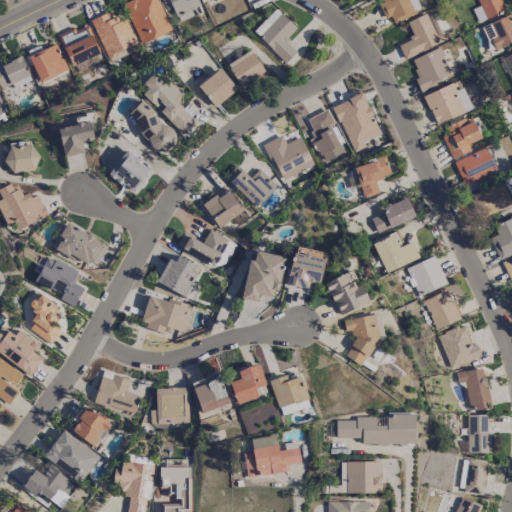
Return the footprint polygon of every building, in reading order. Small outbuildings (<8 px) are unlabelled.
[(171,29),(157,0),(129,0),(122,3),(141,43),(171,29)] [(379,0),(389,23),(420,10),(415,0),(379,0)] [(476,0),(479,6),(472,8),(478,22),(505,11),(500,0),(476,0)] [(286,62),(297,50),(285,39),(296,27),(275,8),(253,31),(286,62)] [(105,56),(136,44),(126,19),(116,22),(111,10),(91,18),(105,56)] [(406,21),(413,36),(397,43),(404,58),(439,43),(426,13),(406,21)] [(511,41),(511,20),(510,21),(507,15),(481,26),(491,50),(511,41)] [(57,34),(71,65),(100,53),(88,25),(75,31),(73,27),(57,34)] [(67,69),(55,43),(28,56),(40,82),(67,69)] [(450,74),(439,47),(411,58),(418,77),(414,78),(420,92),(437,85),(435,80),(450,74)] [(226,64),(240,86),(264,71),(251,49),(226,64)] [(0,63),(0,88),(12,83),(14,87),(31,79),(19,54),(0,63)] [(214,107),(236,89),(219,67),(197,85),(214,107)] [(182,134),(195,121),(175,101),(182,94),(171,82),(168,86),(156,73),(138,90),(157,109),(158,109),(182,134)] [(422,95),(436,124),(471,108),(462,87),(455,90),(451,82),(422,95)] [(351,152),(365,146),(363,141),(379,135),(363,92),(332,104),(351,152)] [(125,116),(162,153),(179,137),(165,123),(164,124),(141,100),(125,116)] [(306,118),(313,136),(311,138),(321,162),(342,153),(330,125),(334,124),(327,109),(306,118)] [(63,156),(83,152),(81,141),(94,139),(90,115),(75,117),(76,124),(58,127),(63,156)] [(451,156),(482,141),(469,115),(445,127),(448,133),(441,136),(451,156)] [(263,143),(281,180),(313,164),(299,136),(285,143),(281,134),(263,143)] [(7,172),(36,171),(35,144),(6,145),(7,172)] [(461,183),(496,171),(488,148),(454,160),(461,183)] [(138,192),(150,165),(121,151),(108,178),(138,192)] [(353,166),(363,197),(379,193),(374,179),(390,174),(385,157),(353,166)] [(258,168),(249,177),(236,165),(224,177),(255,206),(275,185),(258,168)] [(479,219),(511,203),(501,181),(468,196),(479,219)] [(0,212),(5,224),(13,221),(16,228),(46,215),(36,191),(23,198),(16,182),(0,188),(0,197),(1,199),(0,199),(0,212)] [(237,225),(249,215),(229,188),(217,196),(215,194),(201,204),(218,227),(231,217),(237,225)] [(414,217),(406,198),(380,207),(382,212),(370,217),(375,232),(414,217)] [(511,251),(511,216),(492,225),(496,234),(489,237),(498,257),(511,251)] [(54,245),(93,268),(107,245),(68,222),(54,245)] [(214,266),(227,239),(209,229),(202,243),(183,233),(176,246),(214,266)] [(412,241),(399,245),(395,233),(372,241),(384,272),(418,259),(412,241)] [(284,256),(255,250),(253,260),(249,258),(240,298),(256,301),(257,294),(275,298),(284,256)] [(323,258),(291,252),(286,285),(307,288),(308,283),(319,284),(323,258)] [(168,258),(156,282),(185,297),(200,267),(177,255),(174,261),(168,258)] [(446,283),(434,255),(404,267),(417,296),(446,283)] [(74,306),(82,286),(72,282),(77,269),(45,256),(34,282),(61,293),(58,299),(74,306)] [(369,302),(361,284),(353,287),(347,272),(324,282),(338,315),(369,302)] [(434,329),(459,320),(448,290),(423,299),(434,329)] [(27,327),(49,343),(60,329),(51,323),(61,309),(37,292),(27,306),(37,313),(27,327)] [(182,332),(190,306),(148,293),(139,324),(170,334),(171,328),(182,332)] [(342,320),(344,331),(348,330),(354,360),(361,358),(361,357),(379,353),(371,314),(342,320)] [(478,356),(465,323),(436,335),(449,368),(478,356)] [(0,328),(0,354),(30,375),(41,358),(33,353),(39,344),(17,329),(14,334),(2,326),(0,328)] [(18,390),(13,387),(22,374),(0,358),(0,397),(8,403),(18,390)] [(236,404),(257,397),(254,388),(265,384),(259,363),(236,370),(239,378),(229,381),(236,404)] [(455,372),(457,383),(464,381),(469,410),(489,407),(483,367),(455,372)] [(129,378),(101,371),(93,403),(118,409),(117,414),(133,418),(138,394),(126,391),(129,378)] [(277,407),(307,398),(299,372),(269,381),(277,407)] [(229,403),(219,374),(191,383),(200,412),(229,403)] [(149,423),(188,422),(187,387),(155,388),(155,409),(149,409),(149,423)] [(309,407),(308,400),(279,406),(281,413),(309,407)] [(108,421),(81,405),(72,420),(76,422),(71,431),(94,445),(108,421)] [(413,412),(385,412),(385,424),(375,424),(375,418),(335,418),(335,438),(361,437),(361,444),(413,443),(413,412)] [(488,414),(466,414),(467,452),(489,452),(488,414)] [(43,455),(78,483),(99,456),(63,428),(43,455)] [(246,477),(288,471),(287,464),(300,462),(297,441),(278,444),(277,434),(250,437),(252,452),(243,453),(246,477)] [(457,489),(482,493),(487,462),(463,458),(457,489)] [(380,460),(340,461),(340,486),(339,486),(339,493),(380,492),(380,460)] [(146,511),(152,465),(121,461),(120,469),(114,468),(112,484),(123,485),(122,496),(128,497),(126,511),(146,511)] [(68,478),(44,464),(39,472),(33,468),(22,485),(53,504),(68,478)] [(189,467),(158,467),(158,486),(174,486),(174,503),(160,503),(159,511),(182,511),(183,511),(190,511),(189,467)] [(456,507),(448,504),(445,511),(476,511),(479,504),(460,497),(456,507)] [(326,511),(369,511),(370,501),(327,500),(326,511)] [(10,511),(1,511),(0,511),(29,511),(18,503),(10,511)]
